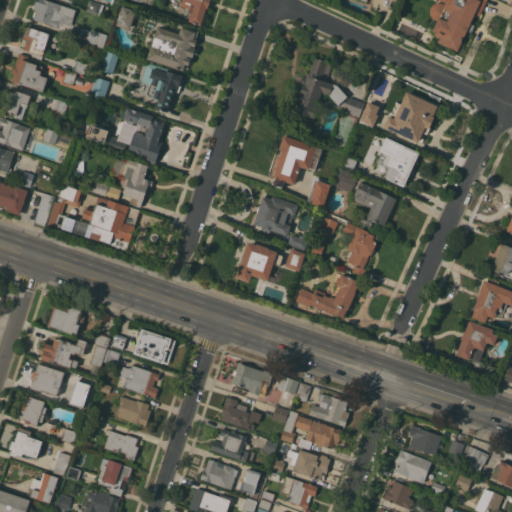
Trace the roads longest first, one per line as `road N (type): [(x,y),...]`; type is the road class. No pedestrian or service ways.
road 1 (primary): [(390,379),(0,243)]
road 2 (residential): [(511,80),(404,324)]
road 3 (residential): [(269,0),(187,248)]
road 4 (residential): [(511,107),(276,0)]
road 5 (residential): [(220,320),(157,511)]
road 6 (residential): [(390,379),(345,511)]
road 7 (residential): [(39,258),(0,377)]
